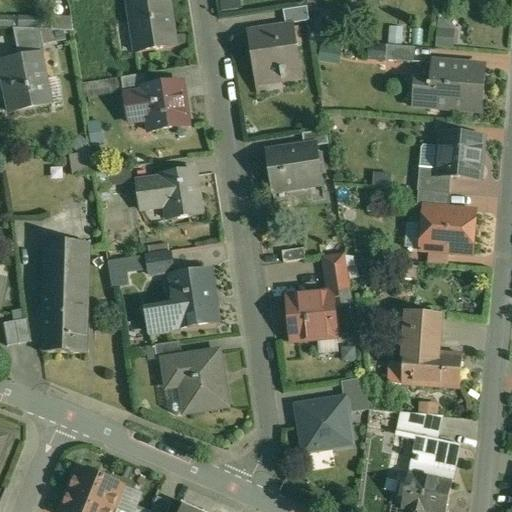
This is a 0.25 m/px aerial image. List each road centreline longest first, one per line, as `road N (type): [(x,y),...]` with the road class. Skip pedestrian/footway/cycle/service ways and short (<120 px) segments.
road 1 (residential): [(247,495),(267,439),(267,413),(201,0)]
road 2 (residential): [(481,511),(511,168)]
road 3 (residential): [(247,495),(61,412)]
